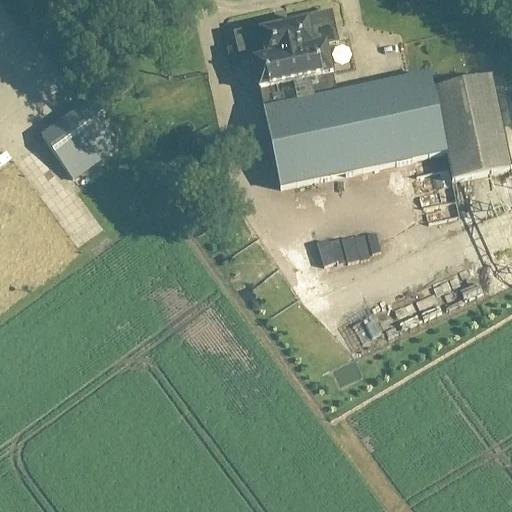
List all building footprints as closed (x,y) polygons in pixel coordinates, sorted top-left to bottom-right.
[(306,83),(331,78),(325,49),(337,47),(330,16),(305,22),(306,26),(259,36),(258,32),(233,38),(240,69),(252,66),(258,95),(279,194),(446,158),(452,185),(510,173),(491,82),(431,95),(428,79),(310,104),(306,83)] [(122,148),(89,103),(38,140),(71,185),(122,148)] [(368,190),(389,182),(386,175),(365,182),(368,190)] [(450,277),(472,266),(466,253),(444,264),(450,277)] [(492,256),(483,259),(491,281),(500,278),(492,256)] [(440,268),(416,273),(418,288),(442,283),(440,268)] [(462,296),(466,307),(484,299),(480,288),(462,296)]
